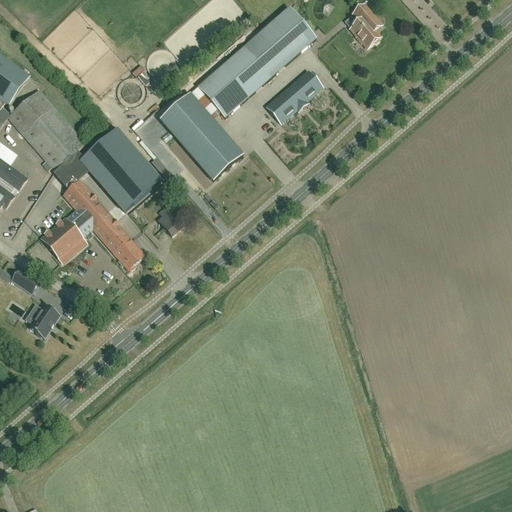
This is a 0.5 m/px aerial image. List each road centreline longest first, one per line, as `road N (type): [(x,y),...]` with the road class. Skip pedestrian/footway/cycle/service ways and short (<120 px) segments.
road 1 (primary): [(127,343),(511,13)]
road 2 (primary): [(0,455),(127,343)]
road 3 (unclassified): [(127,343),(97,312),(0,244)]
